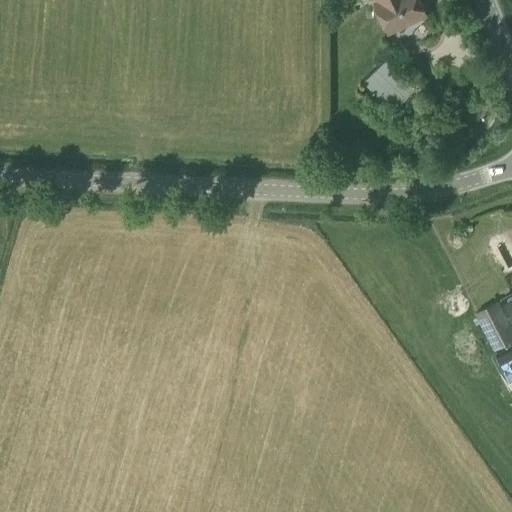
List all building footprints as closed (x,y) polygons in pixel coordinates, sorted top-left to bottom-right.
[(390,34),(428,15),(420,0),(378,0),(380,3),(376,5),(390,34)] [(384,60),(362,81),(391,111),(413,90),(384,60)] [(389,122),(394,125),(400,123),(400,117),(395,113),(390,116),(389,122)] [(511,293),(502,299),(511,317),(511,293)] [(476,315),(475,316),(494,351),(511,341),(511,329),(498,303),(476,315)] [(511,343),(493,354),(511,389),(511,387),(511,343)]
